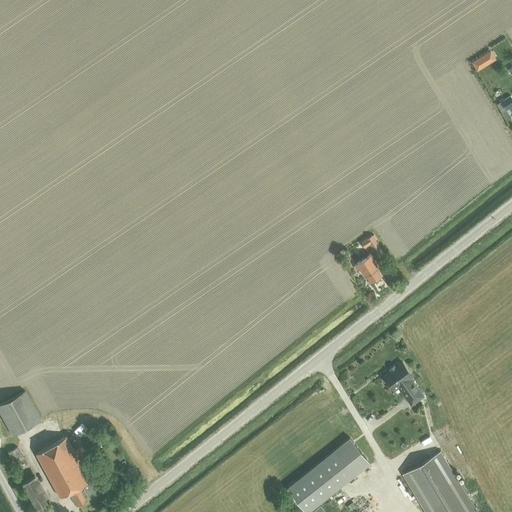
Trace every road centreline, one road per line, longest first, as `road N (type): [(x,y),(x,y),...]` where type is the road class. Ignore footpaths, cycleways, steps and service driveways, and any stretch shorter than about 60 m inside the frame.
road 1 (unclassified): [(125,511),(511,204)]
road 2 (track): [(415,511),(319,357)]
